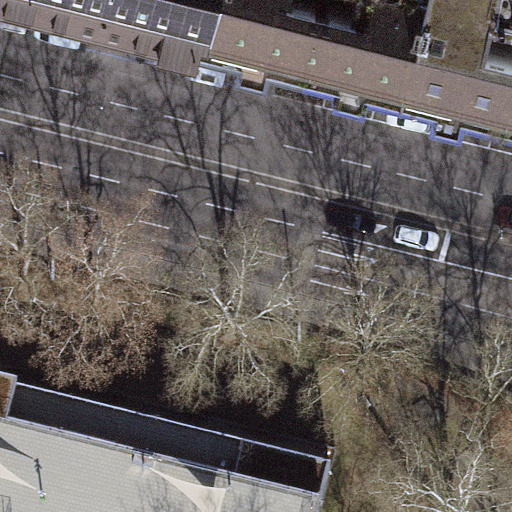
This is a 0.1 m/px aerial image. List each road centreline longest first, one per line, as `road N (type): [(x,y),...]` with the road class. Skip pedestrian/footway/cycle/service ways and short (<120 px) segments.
road 1 (primary): [(511,187),(0,63)]
road 2 (primary): [(0,179),(304,268)]
road 3 (primary): [(304,268),(511,328)]
road 4 (tertiary): [(304,268),(511,286)]
